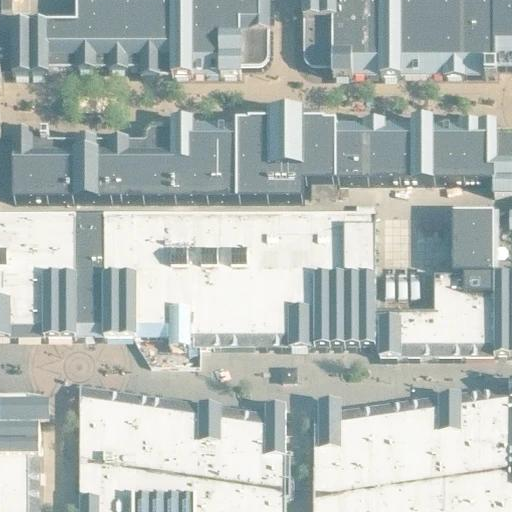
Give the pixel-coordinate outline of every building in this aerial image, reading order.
[(0,0),(0,86),(9,87),(9,66),(8,66),(6,66),(5,0),(0,0)] [(85,0),(85,18),(20,19),(21,71),(24,71),(37,70),(41,70),(54,70),(57,70),(57,62),(85,62),(85,65),(88,65),(101,65),(104,65),(104,62),(117,63),(117,65),(120,65),(133,65),(136,65),(136,63),(149,62),(149,72),(168,72),(168,70),(181,71),(181,72),(184,72),(197,72),(201,72),(201,71),(229,71),(229,72),(233,72),(245,72),(249,72),(249,63),(265,63),(270,62),(276,56),(277,52),(277,26),(278,26),(277,0),(85,0)] [(511,0),(311,0),(312,15),(313,15),(313,52),(314,56),(320,62),(324,63),(341,63),(341,72),(344,72),(357,72),(360,72),(360,71),(389,71),(389,72),(393,72),(405,72),(409,72),(409,70),(453,71),(453,72),(456,72),(470,72),(473,72),(473,71),(493,71),(493,72),(505,72),(505,63),(511,62),(511,0)] [(24,125),(21,125),(21,149),(21,197),(312,197),(312,179),(501,179),(501,191),(511,191),(511,125),(505,126),(505,118),(441,118),(441,117),(437,117),(425,117),(421,117),(421,119),(393,119),(393,117),(389,117),(376,117),(373,117),(373,119),(345,119),(345,118),(332,118),(332,111),(311,111),(311,109),(310,109),(279,109),(279,111),(257,110),(257,118),(245,118),(245,119),(201,118),(201,116),(181,116),(181,117),(180,119),(163,119),(161,120),(158,120),(152,127),(152,129),(152,131),(152,135),(149,135),(137,134),(137,133),(133,133),(120,133),(117,133),(117,135),(105,135),(105,133),(101,133),(95,133),(88,133),(85,133),(85,135),(57,135),(57,127),(41,127),(41,125),(37,125),(24,125)] [(0,188),(5,189),(6,133),(8,133),(8,112),(0,112),(0,188)] [(347,196),(347,181),(322,181),(322,196),(347,196)] [(384,208),(112,209),(112,333),(131,333),(131,334),(138,334),(138,333),(143,333),(173,333),(178,333),(178,343),(203,343),(233,343),(263,343),(268,343),(275,343),(281,343),(288,343),(328,343),(335,343),(341,343),(348,343),(383,343),(388,343),(388,353),(412,353),(418,353),(425,353),(443,353),(473,353),(503,353),(505,353),(511,352),(511,210),(461,210),(461,214),(461,238),(461,271),(442,271),(442,307),(384,307),(384,208)] [(0,332),(84,333),(112,333),(112,209),(0,209),(0,332)] [(297,511),(298,452),(294,452),(294,400),(273,401),(273,410),(258,408),(258,406),(252,405),(251,407),(245,406),(245,404),(239,403),(239,405),(233,404),(203,400),(173,395),(155,393),(155,391),(149,390),(149,392),(143,391),(108,386),(108,384),(102,383),(101,385),(88,383),(88,397),(86,397),(86,404),(88,404),(88,410),(86,410),(86,416),(88,416),(88,452),(88,467),(88,484),(86,484),(86,491),(87,491),(88,493),(87,511),(297,511)] [(511,511),(511,383),(473,390),(443,394),(413,398),(395,401),(394,399),(388,400),(388,402),(383,402),(353,407),(322,411),(322,452),(322,470),(322,482),(321,511),(511,511)] [(0,511),(47,511),(48,496),(48,452),(48,434),(50,434),(50,427),(48,427),(48,422),(48,417),(57,417),(57,397),(48,396),(48,390),(0,389),(0,511)]
